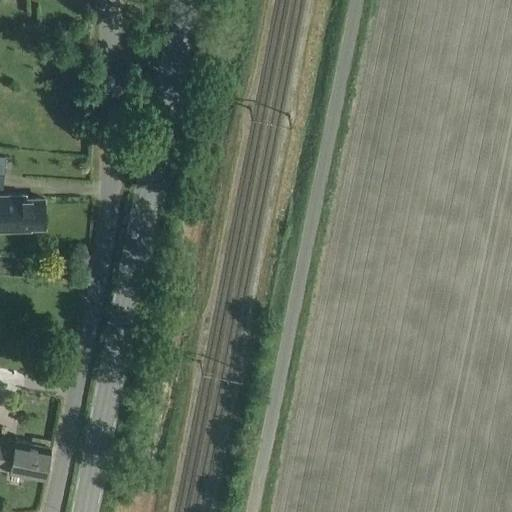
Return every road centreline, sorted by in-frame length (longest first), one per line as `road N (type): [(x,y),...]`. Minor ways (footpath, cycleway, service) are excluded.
road 1 (unclassified): [(253,511),(357,0)]
road 2 (secondary): [(86,511),(186,0)]
road 3 (unclassified): [(51,511),(111,204),(114,0)]
